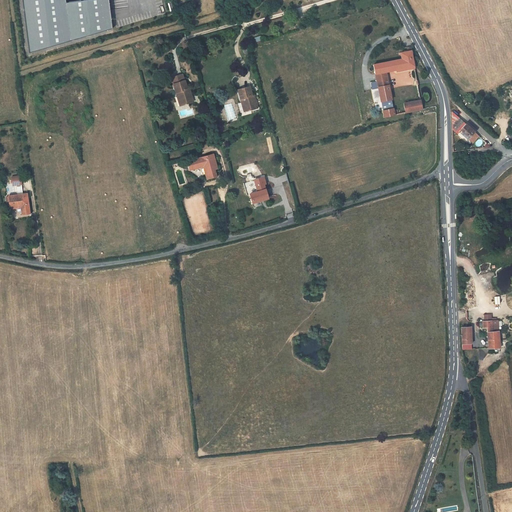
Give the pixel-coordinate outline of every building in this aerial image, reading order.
[(22,0),(28,45),(111,36),(106,0),(81,0),(64,2),(63,0),(22,0)] [(414,66),(411,51),(410,46),(407,47),(408,51),(399,53),(399,55),(401,54),(402,59),(373,65),(375,74),(386,72),(398,69),(414,66)] [(378,87),(388,85),(386,72),(375,74),(378,87)] [(171,78),(173,84),(185,80),(183,74),(171,78)] [(173,84),(177,96),(179,96),(181,105),(193,101),(190,92),(188,92),(185,80),(173,84)] [(378,87),(381,102),(391,100),(388,85),(378,87)] [(252,96),(250,86),(238,90),(241,102),(243,102),(246,111),(258,108),(255,98),(253,98),(252,96)] [(422,109),(420,100),(404,103),(405,113),(422,109)] [(383,111),(384,117),(398,114),(398,110),(394,110),(393,108),(383,111)] [(465,123),(457,116),(453,127),(458,131),(465,123)] [(474,132),(465,123),(458,131),(468,140),(474,132)] [(216,166),(213,154),(191,160),(194,169),(203,166),(207,179),(216,176),(214,169),(214,166),(216,166)] [(20,176),(11,177),(12,185),(21,184),(20,176)] [(252,203),(268,198),(263,183),(256,185),(258,192),(250,194),(252,203)] [(29,210),(27,193),(8,196),(8,197),(10,207),(22,205),(22,207),(23,211),(29,210)] [(488,348),(500,348),(497,320),(491,321),(484,321),(482,321),(483,328),(487,328),(487,334),(488,348)] [(471,327),(461,327),(462,349),(471,349),(471,343),(471,327)]
